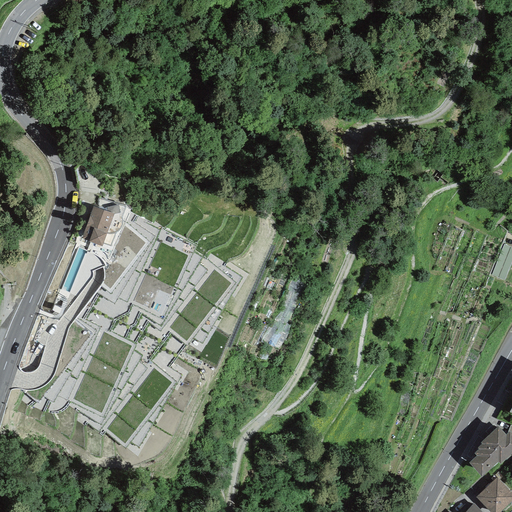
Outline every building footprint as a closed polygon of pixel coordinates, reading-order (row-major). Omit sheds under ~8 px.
[(111,245),(116,232),(116,231),(117,231),(118,230),(120,228),(121,226),(122,223),(122,221),(122,218),(122,216),(125,207),(95,197),(81,238),(102,245),(102,243),(111,245)] [(151,242),(125,223),(109,258),(101,285),(111,294),(151,242)] [(126,303),(162,319),(196,243),(160,227),(126,303)] [(213,264),(163,328),(187,346),(236,282),(213,264)] [(93,334),(75,320),(21,391),(39,404),(93,334)] [(136,343),(100,327),(67,401),(103,417),(136,343)] [(153,363),(101,429),(125,448),(177,383),(153,363)] [(511,452),(511,433),(510,431),(506,434),(498,426),(480,442),(482,443),(477,447),(479,449),(474,453),(477,455),(469,462),(482,476),(498,462),(500,464),(511,452)] [(511,492),(497,476),(475,496),(489,511),(499,511),(511,500),(511,492)]
